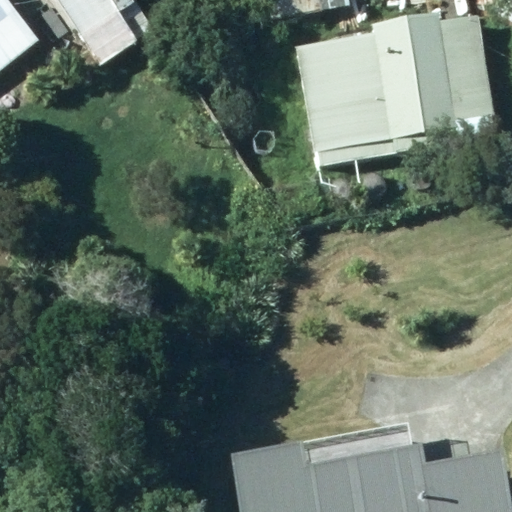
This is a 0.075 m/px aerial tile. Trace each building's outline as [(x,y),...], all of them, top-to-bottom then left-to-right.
[(0,0),(0,117),(1,118),(20,104),(0,77),(0,69),(39,39),(10,0),(0,0)] [(60,0),(86,37),(138,0),(60,0)] [(271,0),(274,18),(326,10),(324,0),(271,0)] [(503,119),(487,4),(378,21),(381,38),(330,45),(338,100),(320,104),(328,152),(400,140),(399,134),(503,119)] [(184,273),(154,293),(173,322),(153,335),(174,368),(201,352),(183,323),(208,309),(184,273)] [(444,382),(362,376),(359,414),(441,420),(444,382)] [(234,466),(242,511),(505,511),(493,450),(408,466),(402,434),(234,466)]
